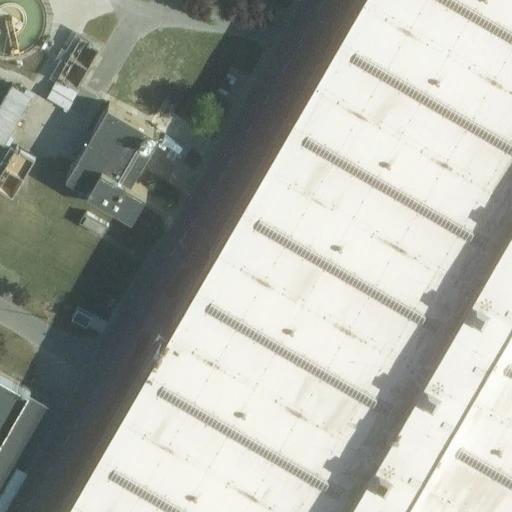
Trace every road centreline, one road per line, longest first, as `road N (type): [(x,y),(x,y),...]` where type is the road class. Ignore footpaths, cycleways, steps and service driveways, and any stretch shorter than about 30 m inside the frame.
road 1 (unclassified): [(17,511),(317,0)]
road 2 (unknown): [(237,137),(511,291)]
